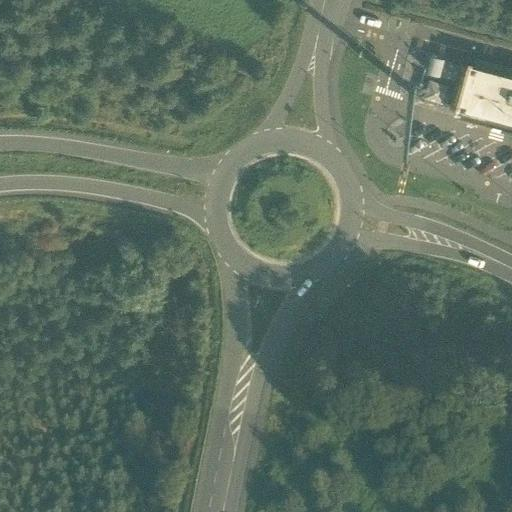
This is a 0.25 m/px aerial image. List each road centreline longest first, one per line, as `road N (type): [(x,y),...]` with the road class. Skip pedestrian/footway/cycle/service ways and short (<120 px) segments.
road 1 (secondary): [(272,275),(219,511)]
road 2 (motorway): [(225,166),(0,144)]
road 3 (motorway): [(0,189),(81,186),(213,213)]
road 4 (secondary): [(353,219),(511,269)]
road 5 (unclassified): [(326,0),(299,137)]
